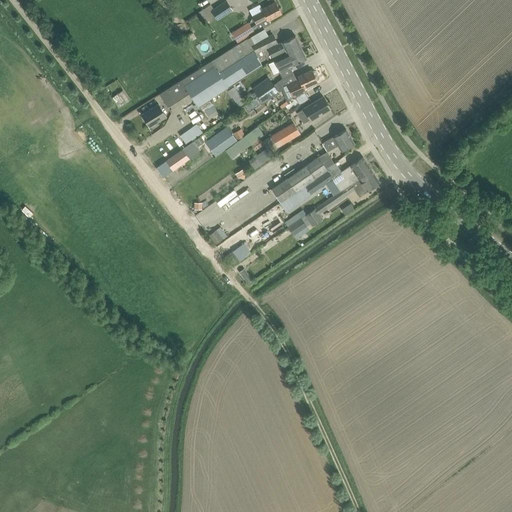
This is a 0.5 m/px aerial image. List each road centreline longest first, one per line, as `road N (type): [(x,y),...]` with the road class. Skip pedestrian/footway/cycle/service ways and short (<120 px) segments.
road 1 (unclassified): [(226,273),(15,0)]
road 2 (tertiary): [(511,259),(396,157),(309,0)]
road 3 (track): [(226,273),(291,357),(359,511)]
